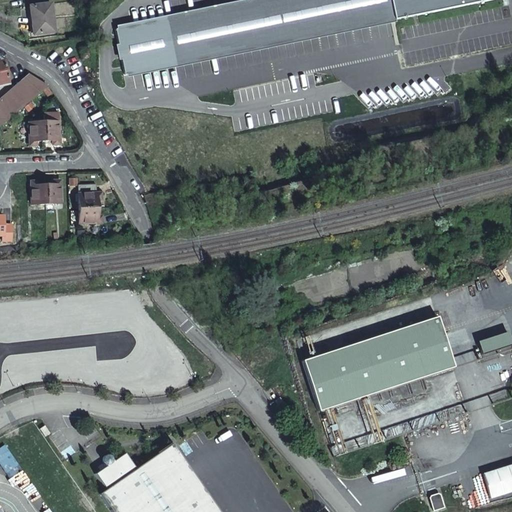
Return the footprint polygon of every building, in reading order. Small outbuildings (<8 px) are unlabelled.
[(263,0),(114,31),(124,78),(497,0),(263,0)] [(35,35),(40,35),(56,33),(51,5),(31,7),(35,35)] [(80,52),(81,64),(90,63),(90,52),(80,52)] [(0,126),(43,91),(47,88),(47,87),(29,75),(17,85),(12,89),(0,98),(0,126)] [(46,97),(51,94),(47,88),(43,91),(46,97)] [(43,115),(43,123),(44,142),(52,142),(52,147),(59,147),(58,123),(58,115),(43,115)] [(44,142),(43,123),(28,124),(29,148),(36,148),(36,143),(44,142)] [(45,186),(46,206),(62,205),(61,181),(54,182),(54,186),(45,186)] [(31,206),(46,206),(45,186),(37,186),(37,182),(31,182),(31,206)] [(78,194),(79,209),(98,208),(98,200),(102,200),(101,193),(78,194)] [(98,208),(79,209),(80,224),(103,223),(103,216),(99,216),(98,208)] [(0,209),(0,234),(18,234),(18,209),(0,209)] [(437,313),(301,360),(318,411),(455,364),(437,313)] [(472,347),(476,358),(507,347),(503,337),(472,347)] [(276,401),(272,405),(279,413),(284,409),(276,401)] [(295,423),(290,417),(285,420),(291,427),(295,423)] [(0,447),(0,464),(6,477),(20,470),(7,444),(0,447)] [(100,495),(111,511),(218,511),(172,445),(136,470),(125,455),(95,475),(106,490),(100,495)] [(429,502),(431,511),(432,511),(443,508),(439,499),(435,497),(431,499),(429,502)]
